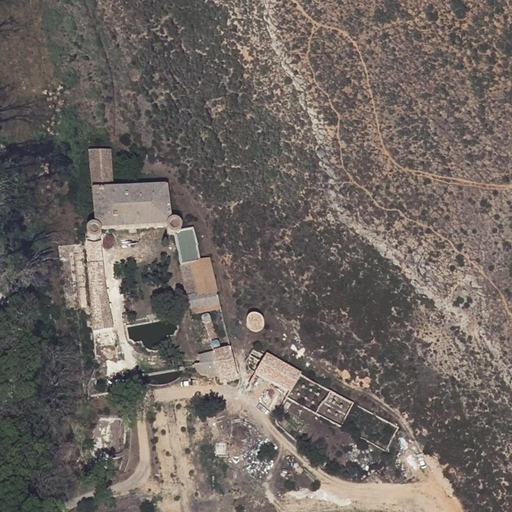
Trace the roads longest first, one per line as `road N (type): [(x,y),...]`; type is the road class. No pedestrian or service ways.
road 1 (track): [(0,310),(15,326),(8,402),(216,388),(245,398),(316,467),(364,486),(438,490),(450,511)]
road 2 (track): [(60,511),(143,472),(138,399)]
